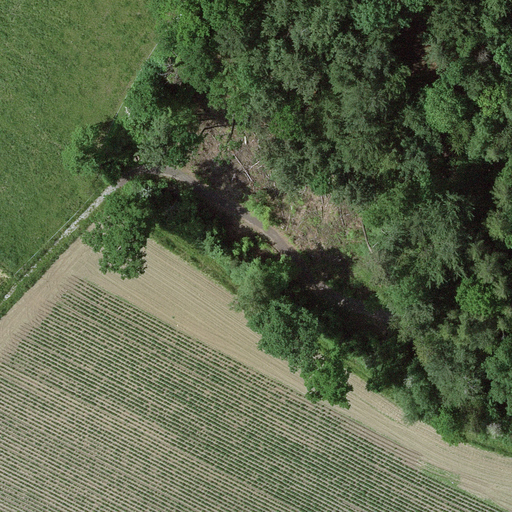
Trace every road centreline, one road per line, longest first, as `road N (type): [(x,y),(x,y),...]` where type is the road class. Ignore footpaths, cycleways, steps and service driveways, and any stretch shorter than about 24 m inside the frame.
road 1 (track): [(480,339),(336,283),(187,165),(160,160),(128,175),(0,301)]
road 2 (track): [(443,0),(451,23),(443,97),(480,339),(511,361)]
